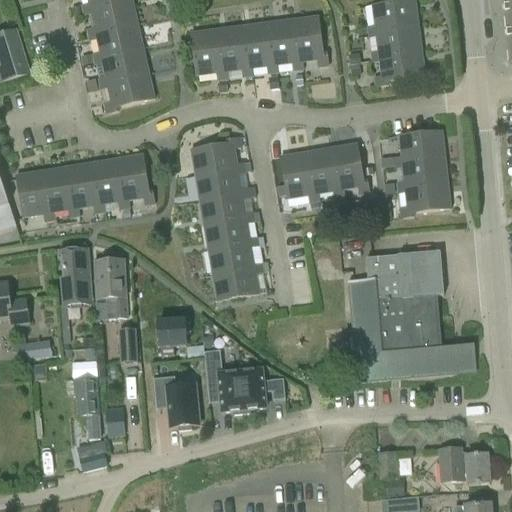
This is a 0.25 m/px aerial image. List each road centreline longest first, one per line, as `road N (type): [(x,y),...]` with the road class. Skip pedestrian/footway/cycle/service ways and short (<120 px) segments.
road 1 (residential): [(0,503),(57,494),(329,415),(505,411)]
road 2 (residential): [(505,411),(478,94)]
road 3 (residential): [(56,11),(84,136),(98,144),(207,113),(251,110)]
road 4 (residential): [(251,110),(333,120),(478,94)]
road 5 (residential): [(283,299),(251,110)]
